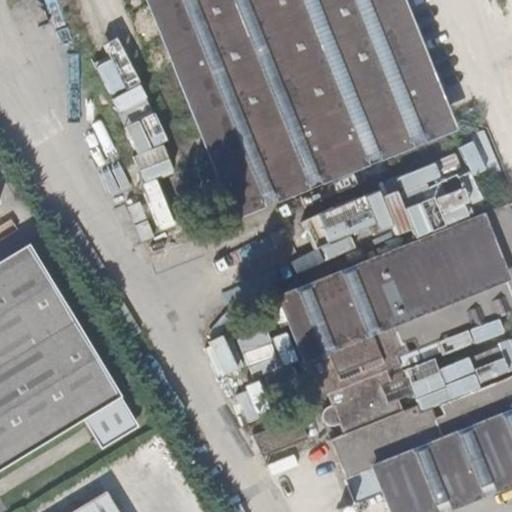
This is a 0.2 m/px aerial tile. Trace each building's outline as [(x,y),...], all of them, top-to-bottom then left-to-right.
[(155,0),(238,206),(444,123),(394,0),(155,0)] [(390,511),(439,511),(511,483),(511,376),(438,406),(443,416),(433,420),(429,410),(417,414),(414,406),(399,412),(394,400),(383,405),(379,403),(375,394),(377,389),(388,385),(383,371),(397,366),(394,358),(405,354),(402,343),(411,339),(415,350),(511,310),(511,208),(509,200),(478,212),(479,215),(278,296),(302,357),(297,359),(313,400),(327,394),(331,405),(325,407),(321,411),(319,416),(322,423),(326,426),(332,426),(339,424),(343,433),(330,439),(345,479),(373,468),(390,511)] [(154,248),(168,244),(166,237),(152,242),(154,248)] [(26,251),(0,266),(0,471),(82,422),(99,450),(134,430),(26,251)] [(239,340),(243,351),(272,341),(268,330),(239,340)] [(275,341),(241,355),(251,381),(285,367),(275,341)] [(264,459),(309,441),(301,419),(256,437),(264,459)] [(115,511),(105,494),(74,511),(115,511)]
